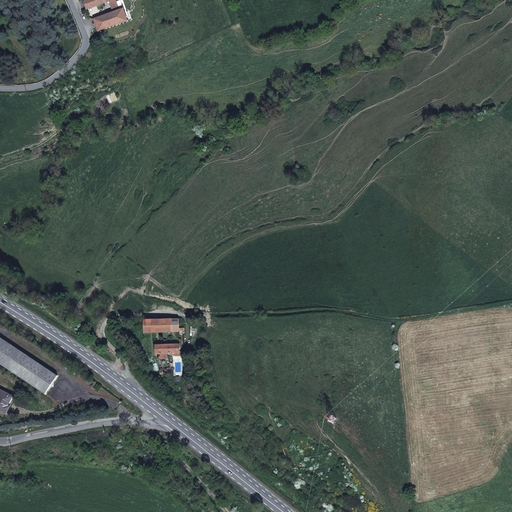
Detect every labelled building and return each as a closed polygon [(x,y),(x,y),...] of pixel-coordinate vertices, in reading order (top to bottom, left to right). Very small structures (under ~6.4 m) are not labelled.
[(101,0),(94,3),(93,0),(83,0),(86,9),(105,3),(104,0),(101,0)] [(123,9),(94,19),(98,31),(127,21),(123,9)] [(179,319),(144,320),(144,333),(182,331),(184,331),(184,328),(179,328),(179,319)] [(58,375),(0,337),(0,363),(45,394),(58,375)] [(179,344),(155,345),(155,354),(175,353),(177,353),(179,353),(180,353),(179,344)] [(8,405),(13,396),(1,390),(0,391),(0,409),(7,413),(10,407),(8,405)]
